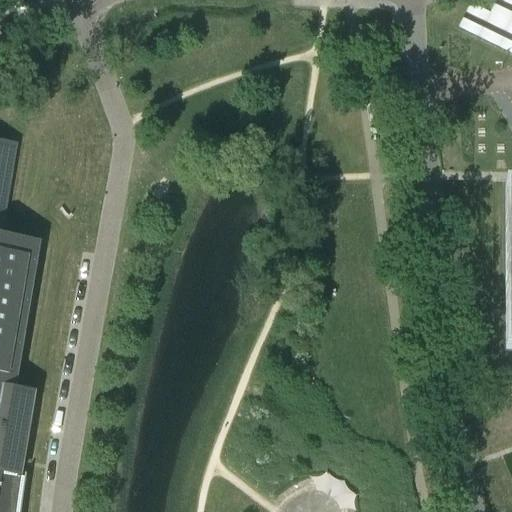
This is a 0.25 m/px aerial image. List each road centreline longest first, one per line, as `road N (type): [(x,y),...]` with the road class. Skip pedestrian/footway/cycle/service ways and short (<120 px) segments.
road 1 (unclassified): [(61,511),(121,143),(75,6)]
road 2 (unclassified): [(477,511),(462,467),(410,0)]
